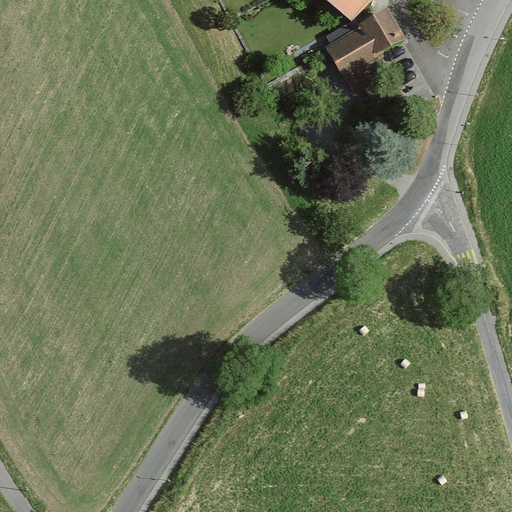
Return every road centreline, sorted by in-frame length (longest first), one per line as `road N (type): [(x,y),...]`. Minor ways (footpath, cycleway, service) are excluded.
road 1 (unclassified): [(428,186),(203,384),(126,511)]
road 2 (residential): [(511,413),(467,261),(428,186)]
road 3 (unclassified): [(496,0),(468,55),(428,186)]
